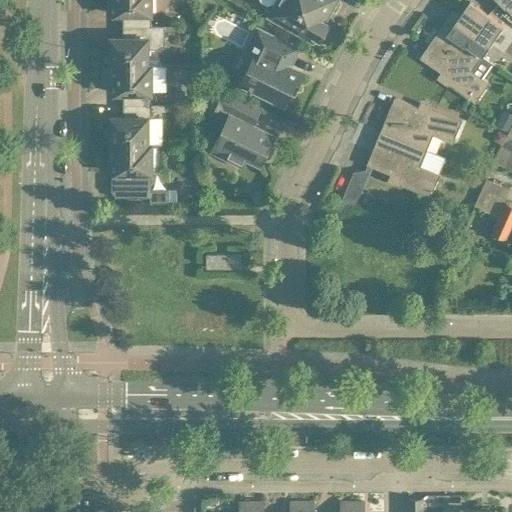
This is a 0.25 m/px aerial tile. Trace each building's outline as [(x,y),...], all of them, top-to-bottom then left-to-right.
[(123,12),(123,24),(151,24),(151,0),(108,0),(111,2),(115,2),(115,12),(123,12)] [(200,0),(200,9),(209,5),(212,0),(200,0)] [(277,0),(269,14),(296,30),(313,40),(315,36),(317,37),(318,35),(321,37),(327,26),(324,24),(326,22),(324,21),(335,0),(277,0)] [(470,0),(449,31),(483,54),(504,24),(470,0)] [(511,0),(502,0),(503,0),(511,10),(511,0)] [(108,48),(108,63),(148,63),(148,47),(157,47),(165,44),(165,24),(151,24),(123,24),(123,36),(111,36),(111,46),(108,48)] [(483,54),(449,31),(442,26),(421,57),(447,75),(444,80),(475,101),(487,85),(469,73),(483,54)] [(259,90),(261,95),(266,97),(270,96),(284,102),(291,89),(294,90),(303,72),(289,65),(298,47),(258,28),(247,49),(255,53),(241,81),(259,90)] [(123,91),(123,103),(151,103),(151,87),(165,87),(165,63),(148,63),(108,63),(108,80),(111,81),(115,81),(115,91),(123,91)] [(260,106),(242,97),(201,76),(200,98),(230,112),(212,149),(241,163),(246,154),(260,161),(261,158),(263,158),(265,158),(267,157),(269,155),(270,154),(270,153),(271,152),(271,151),(271,149),(271,148),(270,147),(270,145),(269,144),(268,144),(274,132),(252,122),(260,106)] [(396,96),(382,130),(427,148),(435,128),(455,136),(463,118),(428,103),(425,108),(396,96)] [(108,127),(108,142),(148,142),(148,116),(151,116),(151,103),(123,103),(123,115),(111,115),(111,125),(108,127)] [(511,112),(504,109),(497,123),(508,128),(511,119),(511,112)] [(495,162),(511,169),(511,126),(510,129),(495,162)] [(498,129),(495,134),(498,141),(502,143),(507,133),(498,129)] [(427,148),(382,130),(368,163),(386,171),(397,176),(395,181),(431,195),(438,177),(419,169),(427,148)] [(108,142),(108,159),(111,161),(115,161),(115,171),(115,173),(112,176),(112,190),(115,193),(115,196),(151,196),(151,201),(169,201),(187,201),(187,187),(152,188),(152,183),(152,167),(152,142),(148,142),(108,142)] [(341,201),(340,202),(355,202),(356,202),(364,181),(351,176),(348,184),(341,201)] [(487,193),(480,207),(499,216),(505,201),(487,193)] [(511,204),(505,201),(499,216),(511,221),(511,204)] [(511,228),(511,221),(499,216),(492,232),(507,239),(511,228)] [(241,266),(241,252),(206,252),(206,266),(241,266)] [(106,511),(107,511),(106,511),(106,510),(106,509),(105,509),(105,508),(104,507),(103,506),(102,506),(101,506),(100,506),(101,493),(106,493),(106,492),(77,492),(76,492),(75,493),(74,493),(73,494),(72,495),(72,496),(71,496),(71,497),(71,498),(71,499),(70,511),(106,511)] [(423,511),(423,497),(408,497),(408,511),(423,511)] [(491,511),(492,507),(461,507),(461,499),(448,499),(448,511),(491,511)] [(251,511),(251,500),(239,501),(239,511),(251,511)] [(263,511),(263,500),(251,500),(251,511),(263,511)] [(290,511),(302,511),(302,500),(290,500),(290,511)] [(302,500),(302,511),(314,511),(314,500),(302,500)] [(352,511),(352,500),(340,500),(340,511),(352,511)] [(352,500),(352,511),(364,511),(364,500),(352,500)]
